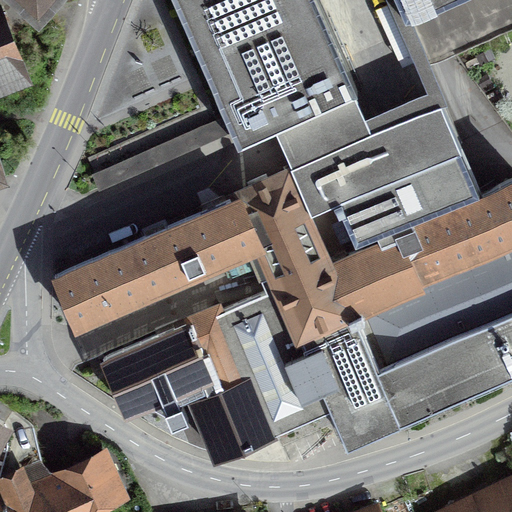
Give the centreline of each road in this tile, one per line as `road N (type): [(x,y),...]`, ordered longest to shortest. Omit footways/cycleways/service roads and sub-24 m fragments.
road 1 (residential): [(279,486),(247,486),(169,462),(28,374)]
road 2 (residential): [(511,412),(386,465),(279,486)]
road 3 (secondary): [(26,207),(115,0)]
road 4 (residential): [(28,374),(26,207)]
